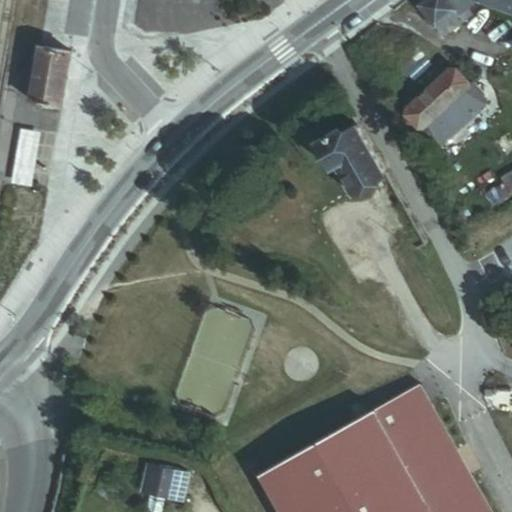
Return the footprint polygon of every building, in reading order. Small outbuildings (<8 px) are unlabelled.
[(442,0),(436,4),(455,32),(486,10),(478,0),(467,0),(463,3),(461,0),(442,0)] [(455,32),(458,36),(502,3),(493,0),(478,0),(486,10),(455,32)] [(32,100),(63,105),(72,51),(40,46),(32,100)] [(446,68),(454,77),(462,71),(454,61),(446,68)] [(406,100),(424,122),(472,83),(462,71),(454,77),(446,68),(406,100)] [(437,139),(440,142),(488,102),(482,94),(486,90),(477,79),(472,83),(424,122),(437,139)] [(383,166),(350,106),(328,118),(333,127),(312,139),(326,163),(331,161),(346,187),(383,166)] [(432,143),(437,139),(424,122),(419,126),(432,143)] [(30,179),(45,182),(50,153),(35,150),(30,179)] [(269,511),(486,511),(410,381),(248,475),(269,511)] [(174,503),(194,509),(198,495),(179,490),(178,490),(174,503)]
